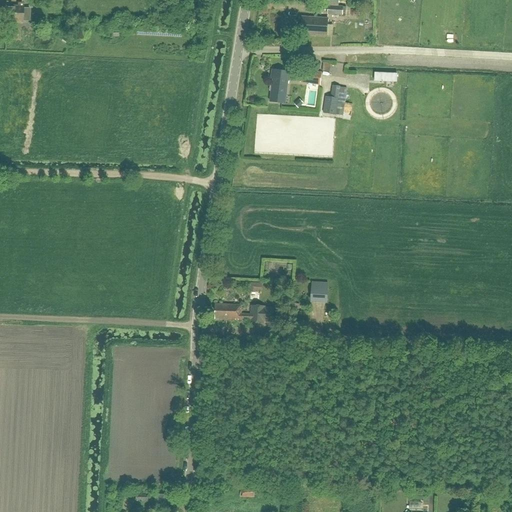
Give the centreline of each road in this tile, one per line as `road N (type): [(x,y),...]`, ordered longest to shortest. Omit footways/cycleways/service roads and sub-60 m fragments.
road 1 (unclassified): [(196,328),(246,0)]
road 2 (track): [(511,345),(276,333)]
road 3 (track): [(217,184),(0,171)]
road 4 (track): [(197,325),(0,316)]
road 5 (unclassified): [(188,511),(196,328)]
